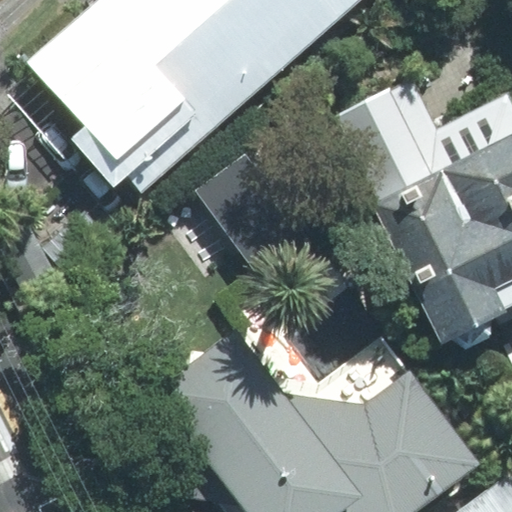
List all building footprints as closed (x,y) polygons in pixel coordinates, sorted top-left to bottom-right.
[(369,0),(104,0),(28,66),(84,131),(70,143),(115,194),(128,182),(141,197),(369,0)] [(511,312),(511,100),(510,97),(439,131),(415,81),(365,104),(408,190),(375,206),(444,349),(454,344),(468,353),(490,343),(492,325),(508,317),(507,315),(511,312)] [(111,241),(87,213),(46,247),(70,275),(111,241)] [(419,511),(481,465),(412,374),(367,408),(284,395),(237,334),(155,397),(243,511),(419,511)] [(511,511),(511,474),(459,511),(511,511)]
